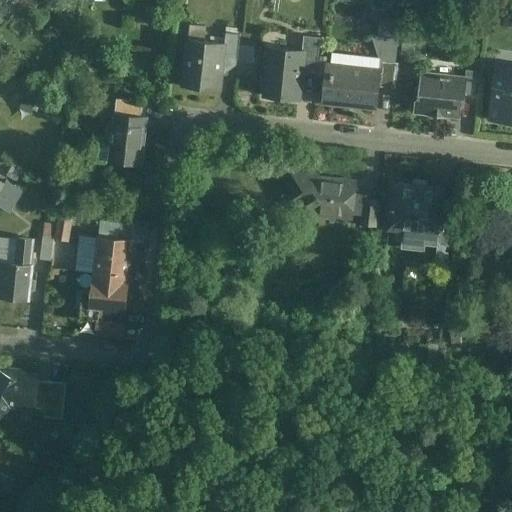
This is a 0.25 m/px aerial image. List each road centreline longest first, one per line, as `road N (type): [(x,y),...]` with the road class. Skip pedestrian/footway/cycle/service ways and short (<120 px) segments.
road 1 (residential): [(0,336),(157,352),(184,117),(511,152)]
road 2 (track): [(173,365),(511,407)]
